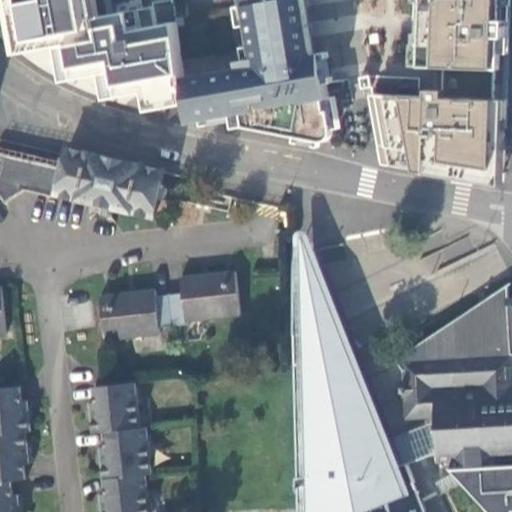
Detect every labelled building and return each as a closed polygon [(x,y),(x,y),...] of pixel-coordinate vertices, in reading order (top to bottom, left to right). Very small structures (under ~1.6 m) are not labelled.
[(10,0),(21,56),(53,51),(58,79),(99,74),(104,98),(142,93),(145,113),(186,107),(183,75),(175,24),(171,0),(99,16),(96,0),(10,0)] [(327,96),(335,95),(328,53),(316,55),(310,9),(308,0),(273,0),(245,5),(254,56),(239,59),(240,66),(183,75),(186,107),(191,133),(234,128),(236,139),(246,138),(325,154),(332,152),(336,144),(335,138),(344,138),(338,107),(329,108),(327,96)] [(511,81),(511,0),(429,0),(427,64),(442,66),(442,77),(375,76),(388,162),(508,182),(511,81)] [(165,175),(166,171),(68,148),(66,154),(64,165),(0,150),(0,190),(5,199),(24,187),(55,194),(56,189),(99,198),(114,203),(157,212),(161,196),(165,175)] [(169,184),(165,175),(161,196),(171,198),(172,193),(173,185),(169,184)] [(111,212),(114,203),(99,198),(97,208),(111,212)] [(308,237),(313,328),(332,325),(365,409),(367,408),(374,422),(383,439),(390,437),(308,237)] [(156,290),(122,295),(101,299),(108,341),(162,332),(162,330),(189,325),(188,322),(244,313),(237,271),(184,280),(186,291),(165,295),(157,296),(156,290)] [(306,274),(293,274),(294,282),(294,286),(298,367),(297,367),(301,503),(302,511),(435,511),(413,461),(408,462),(406,457),(391,461),(393,465),(387,467),(377,441),(383,439),(374,422),(367,408),(365,409),(332,325),(313,328),(309,328),(306,274)] [(511,282),(493,295),(493,309),(474,309),(414,350),(412,349),(401,356),(411,370),(412,407),(426,417),(444,415),(445,420),(447,451),(448,459),(460,460),(460,464),(455,464),(501,511),(511,511),(511,462),(507,463),(506,457),(511,455),(511,282)] [(0,335),(9,334),(3,286),(0,286),(0,335)] [(96,386),(97,397),(138,392),(137,381),(96,386)] [(0,389),(0,408),(30,405),(29,399),(24,400),(22,386),(0,389)] [(107,431),(143,427),(138,392),(97,397),(98,401),(93,401),(96,432),(107,431)] [(0,408),(0,434),(27,431),(33,430),(30,405),(0,408)] [(413,419),(426,417),(412,407),(413,419)] [(421,459),(447,451),(445,420),(408,431),(390,437),(383,439),(377,441),(387,467),(393,465),(391,461),(406,457),(408,462),(413,461),(421,459)] [(107,478),(148,473),(155,473),(150,426),(143,427),(107,431),(109,445),(103,446),(107,478)] [(0,481),(12,480),(28,478),(26,463),(31,462),(27,431),(0,434),(0,481)] [(152,511),(148,473),(107,478),(108,493),(103,494),(105,511),(152,511)] [(14,495),(12,480),(0,481),(0,511),(22,511),(20,494),(14,495)]
